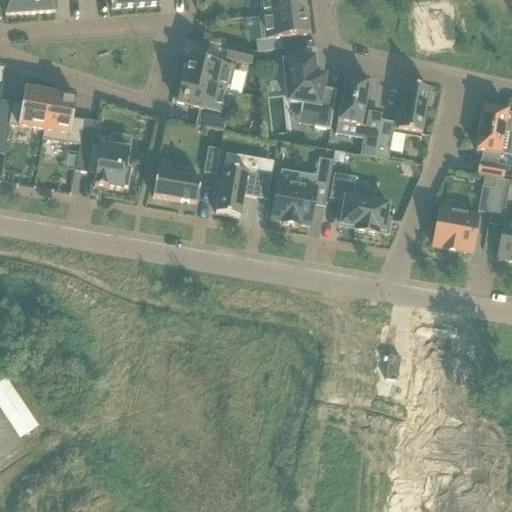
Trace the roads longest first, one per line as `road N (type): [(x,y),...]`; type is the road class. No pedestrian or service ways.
road 1 (residential): [(387,293),(0,224)]
road 2 (residential): [(156,105),(175,23),(0,40)]
road 3 (residential): [(458,84),(387,293)]
road 4 (residential): [(438,301),(404,511)]
road 5 (residential): [(320,0),(330,50),(458,84)]
road 6 (residential): [(0,51),(156,105)]
